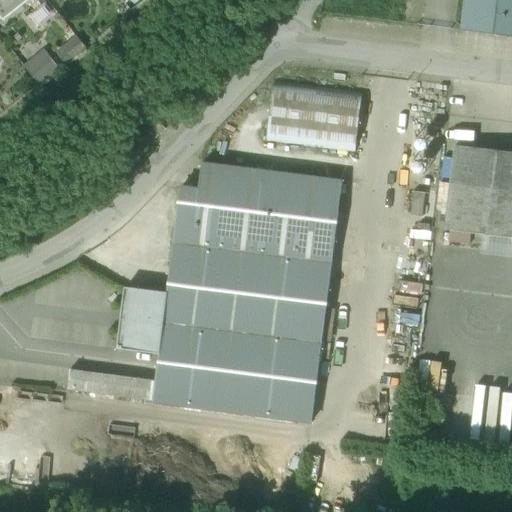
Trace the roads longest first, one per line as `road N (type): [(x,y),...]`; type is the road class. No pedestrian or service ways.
road 1 (unknown): [(1,401),(295,430),(329,419),(346,378)]
road 2 (unclassified): [(0,275),(115,213),(280,43)]
road 3 (unknown): [(0,323),(29,347),(64,353),(346,378)]
road 4 (unknown): [(346,378),(397,59)]
road 5 (unclassified): [(280,43),(511,74)]
